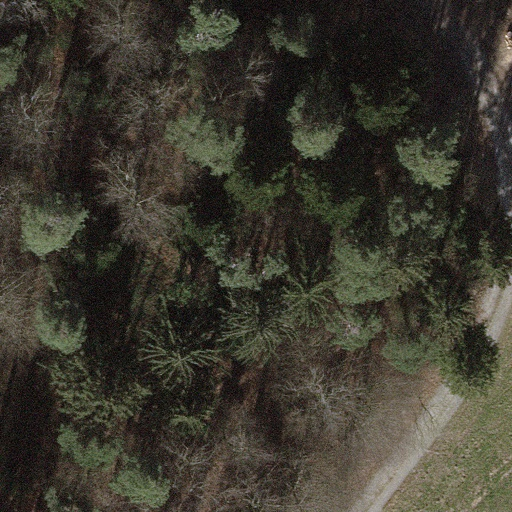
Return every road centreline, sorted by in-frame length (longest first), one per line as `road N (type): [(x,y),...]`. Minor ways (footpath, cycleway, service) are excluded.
road 1 (track): [(511,263),(490,346),(367,511)]
road 2 (track): [(437,0),(505,136),(511,171)]
